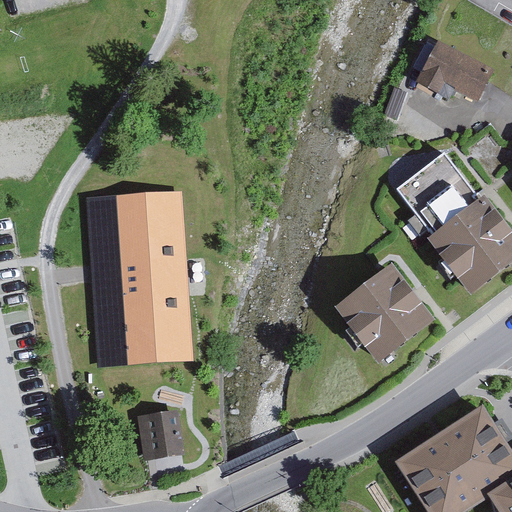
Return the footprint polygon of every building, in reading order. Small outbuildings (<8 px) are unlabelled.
[(493,74),(433,46),(412,91),(434,101),(438,92),(476,110),(493,74)] [(197,162),(159,170),(172,231),(210,222),(197,162)] [(416,249),(461,305),(511,264),(511,256),(438,163),(392,200),(425,243),(416,249)] [(392,274),(337,317),(380,371),(435,327),(392,274)] [(395,466),(424,511),(481,511),(491,506),(494,511),(511,511),(511,450),(485,409),(395,466)] [(185,460),(178,416),(140,422),(147,466),(185,460)]
